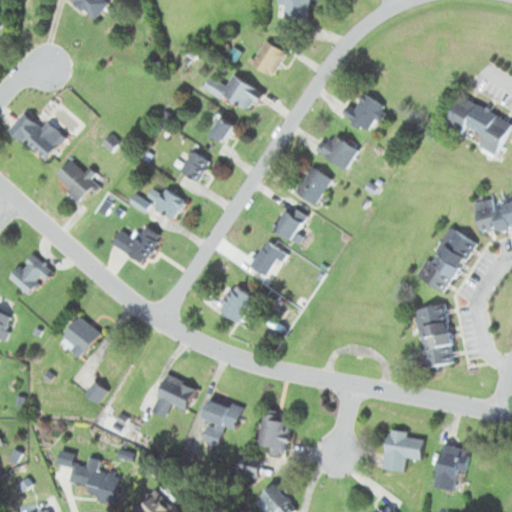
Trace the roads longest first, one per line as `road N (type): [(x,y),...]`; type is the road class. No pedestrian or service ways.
road 1 (residential): [(499,409),(511,356),(391,4),(328,58),(155,317)]
road 2 (residential): [(511,415),(208,349),(144,311),(0,182)]
